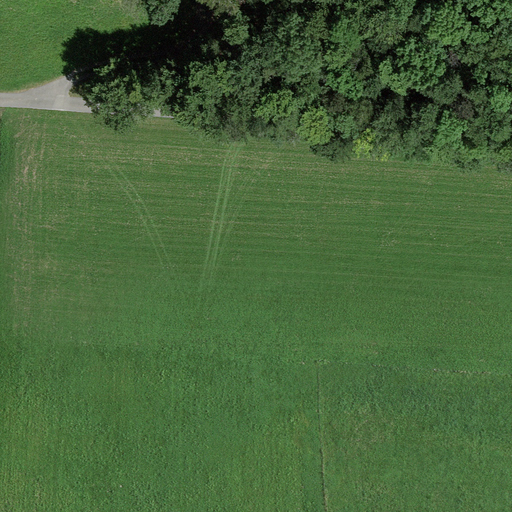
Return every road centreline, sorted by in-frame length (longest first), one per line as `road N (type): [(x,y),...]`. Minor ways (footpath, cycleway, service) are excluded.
road 1 (track): [(0,103),(511,132)]
road 2 (track): [(45,106),(73,79),(199,28),(218,0)]
